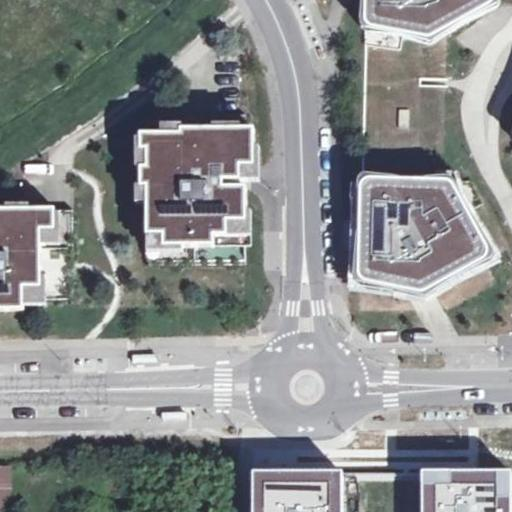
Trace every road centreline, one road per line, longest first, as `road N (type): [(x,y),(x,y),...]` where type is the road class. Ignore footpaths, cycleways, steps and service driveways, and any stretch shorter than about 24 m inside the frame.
road 1 (secondary): [(305,337),(296,92),(267,0)]
road 2 (secondary): [(258,387),(0,390)]
road 3 (secondary): [(258,387),(274,423),(310,437),(346,422),(359,385)]
road 4 (secondary): [(511,382),(359,385)]
